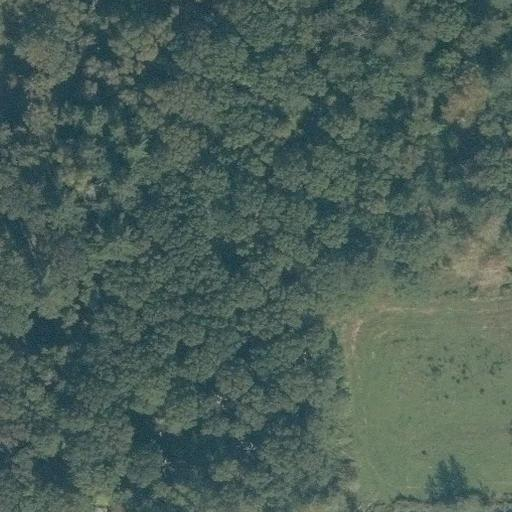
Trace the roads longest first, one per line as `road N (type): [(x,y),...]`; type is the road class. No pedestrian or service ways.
road 1 (track): [(491,208),(397,226),(359,224),(302,257),(246,327),(206,348),(174,385),(94,419),(5,428)]
road 2 (unclassified): [(62,0),(0,482)]
